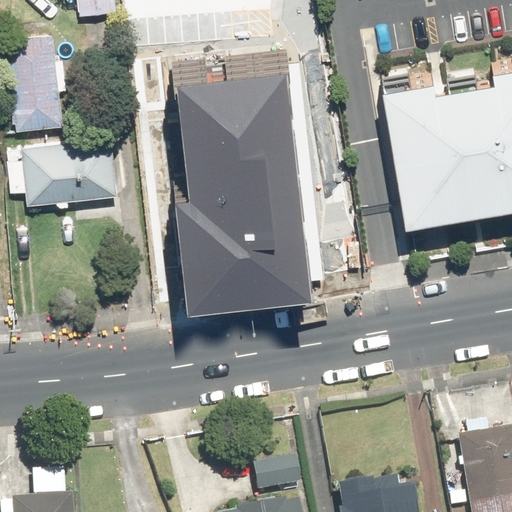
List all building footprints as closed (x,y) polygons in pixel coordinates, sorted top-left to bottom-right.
[(68,118),(65,84),(70,83),(69,61),(64,61),(61,23),(14,27),(20,121),(68,118)] [(511,49),(396,66),(416,202),(511,187),(511,49)] [(177,205),(184,284),(311,272),(291,56),(177,66),(190,204),(177,205)] [(16,186),(31,185),(32,196),(120,188),(115,127),(26,135),(27,143),(13,144),(16,186)] [(511,511),(511,423),(457,434),(471,511),(511,511)] [(300,452),(256,460),(261,488),(305,480),(300,452)] [(76,511),(75,489),(68,489),(67,466),(32,468),(34,491),(17,492),(18,499),(2,500),(2,511),(76,511)] [(424,511),(414,466),(343,481),(349,506),(337,509),(337,511),(424,511)] [(301,511),(297,493),(213,511),(301,511)]
